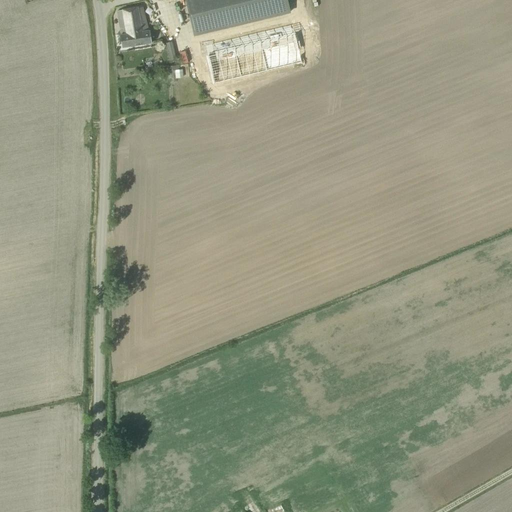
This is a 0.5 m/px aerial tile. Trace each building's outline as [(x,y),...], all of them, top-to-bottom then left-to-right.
[(288,13),(285,0),(185,0),(193,35),(288,13)] [(143,7),(136,9),(117,12),(120,35),(120,36),(122,48),(151,43),(148,31),(147,31),(143,7)] [(293,32),(206,52),(210,72),(297,52),(293,32)] [(164,65),(167,74),(173,72),(170,63),(164,65)] [(284,511),(280,503),(267,509),(268,511),(284,511)]
